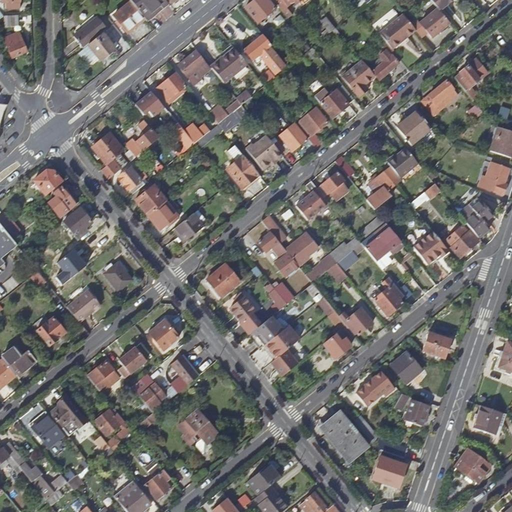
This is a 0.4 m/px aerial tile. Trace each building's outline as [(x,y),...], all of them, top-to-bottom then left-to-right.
[(128,0),(131,2),(144,19),(146,22),(168,4),(164,0),(128,0)] [(258,23),(275,9),(267,0),(255,0),(245,8),(258,23)] [(273,0),(288,18),(292,15),(286,7),(294,1),(296,4),(300,0),(273,0)] [(430,0),(437,9),(439,11),(451,2),(450,0),(430,0)] [(144,19),(131,2),(114,16),(127,33),(144,19)] [(439,11),(437,9),(419,24),(427,33),(431,38),(449,23),(439,11)] [(32,24),(32,14),(18,15),(19,24),(32,24)] [(379,33),(388,45),(392,49),(401,42),(399,39),(403,37),(405,38),(415,30),(410,24),(402,14),(379,33)] [(107,30),(107,29),(97,16),(74,35),(85,47),(87,45),(102,33),(107,30)] [(335,29),(335,28),(326,17),(321,21),(330,33),(335,29)] [(410,24),(415,30),(422,38),(427,33),(419,24),(416,19),(410,24)] [(113,25),(107,29),(107,30),(116,41),(122,36),(113,25)] [(24,31),(19,33),(24,45),(28,43),(24,31)] [(27,52),(24,45),(19,33),(5,38),(13,58),(27,52)] [(102,33),(87,45),(101,61),(115,49),(102,33)] [(263,35),(261,33),(250,42),(252,44),(263,35)] [(271,45),(263,35),(252,44),(244,50),(252,60),(258,55),(263,60),(275,75),(285,66),(269,47),(271,45)] [(392,49),(388,45),(384,49),(386,51),(380,56),(384,62),(372,72),(379,80),(399,64),(392,56),(395,53),(392,49)] [(317,54),(312,47),(308,50),(314,57),(317,54)] [(211,69),(223,83),(247,64),(234,48),(221,58),(222,59),(211,69)] [(177,66),(191,83),(209,68),(196,52),(177,66)] [(256,65),(263,60),(258,55),(252,60),(256,65)] [(475,59),(467,66),(478,80),(487,73),(475,59)] [(374,75),(362,61),(342,77),(359,97),(368,90),(364,85),(374,75)] [(454,79),(465,91),(470,87),(478,80),(467,66),(459,72),(461,74),(454,79)] [(185,86),(175,74),(156,89),(166,102),(185,86)] [(433,116),(458,95),(446,82),(422,102),(433,116)] [(354,99),(342,85),(336,90),(348,104),(354,99)] [(475,104),(481,112),(486,106),(470,87),(465,91),(475,104)] [(348,104),(336,90),(320,103),(332,118),(348,105),(348,104)] [(164,108),(151,92),(135,105),(141,113),(143,115),(148,111),(152,117),(164,108)] [(481,112),(475,104),(468,110),(476,119),(481,112)] [(219,126),(222,130),(242,114),(237,108),(228,116),(217,124),(219,126)] [(296,124),(308,139),(313,134),(327,122),(315,108),(296,124)] [(213,120),(217,124),(228,116),(224,111),(213,120)] [(410,145),(430,129),(416,111),(396,128),(410,145)] [(143,151),(159,138),(151,129),(144,121),(137,126),(144,135),(136,142),(143,151)] [(184,151),(194,143),(190,138),(177,123),(173,126),(188,144),(182,149),(184,151)] [(219,126),(217,124),(209,131),(214,137),(222,130),(219,126)] [(306,139),(294,124),(279,136),(292,151),(306,140),(306,139)] [(190,138),(194,143),(209,131),(205,127),(199,132),(198,131),(190,138)] [(490,151),(511,159),(511,157),(511,132),(498,128),(490,151)] [(90,149),(104,166),(117,155),(121,151),(107,134),(90,149)] [(315,148),(321,144),(313,134),(308,139),(315,148)] [(263,170),(282,155),(280,153),(274,145),(267,137),(266,136),(255,145),(251,144),(246,149),(263,170)] [(125,145),(136,157),(143,151),(136,142),(133,138),(125,145)] [(274,145),(280,153),(284,150),(277,142),(274,145)] [(417,163),(406,149),(388,163),(391,166),(384,172),(395,185),(402,180),(401,177),(417,163)] [(109,179),(126,165),(117,155),(104,166),(105,167),(101,170),(109,179)] [(343,155),(337,160),(350,177),(356,172),(343,155)] [(257,173),(243,156),(227,170),(242,188),(258,175),(257,173)] [(492,192),(503,196),(507,185),(504,184),(510,169),(491,163),(486,178),(496,182),(492,192)] [(133,193),(152,178),(149,176),(148,177),(141,169),(137,172),(132,166),(119,177),(133,193)] [(46,196),(62,182),(53,171),(46,171),(34,181),(46,196)] [(323,184),(330,193),(332,192),(338,200),(350,191),(344,183),(347,180),(340,171),(323,184)] [(367,200),(375,210),(381,205),(383,207),(388,203),(386,201),(392,197),(388,191),(395,185),(384,172),(370,184),(376,193),(367,200)] [(430,188),(434,184),(427,176),(423,179),(430,188)] [(313,180),(308,184),(313,191),(319,187),(313,180)] [(319,187),(326,196),(330,193),(323,184),(319,187)] [(410,204),(414,209),(428,198),(430,199),(440,191),(434,184),(430,188),(410,204)] [(148,216),(165,201),(166,200),(154,185),(135,200),(148,216)] [(326,196),(319,187),(313,191),(297,203),(308,218),(330,202),(326,196)] [(53,209),(60,217),(77,203),(69,193),(67,194),(61,188),(53,194),(61,203),(53,209)] [(401,211),(410,204),(405,198),(393,209),(398,214),(401,211)] [(466,223),(478,238),(489,229),(484,222),(493,215),(481,201),(480,203),(477,199),(469,205),(477,214),(466,223)] [(165,201),(148,216),(160,230),(177,215),(165,201)] [(458,214),(466,223),(477,214),(469,205),(458,214)] [(85,228),(91,222),(80,208),(63,222),(78,239),(86,232),(85,231),(87,230),(85,228)] [(0,224),(4,229),(13,222),(4,213),(0,216),(0,224)] [(193,214),(176,227),(181,233),(181,234),(176,238),(180,243),(183,241),(185,242),(203,226),(193,214)] [(269,215),(262,221),(271,232),(279,242),(280,244),(287,238),(269,215)] [(374,233),(386,224),(381,219),(369,228),(374,233)] [(17,246),(4,229),(0,224),(0,267),(4,265),(0,259),(17,246)] [(470,249),(478,242),(469,232),(468,233),(461,227),(447,240),(452,246),(451,248),(458,255),(468,247),(470,249)] [(400,242),(392,232),(389,228),(376,238),(388,252),(392,249),(400,242)] [(279,242),(271,232),(258,243),(266,252),(273,246),(279,242)] [(442,257),(449,252),(432,232),(425,237),(420,241),(413,247),(428,265),(440,255),(442,257)] [(285,250),(299,267),(309,258),(305,253),(310,250),(312,253),(318,248),(305,234),(285,250)] [(330,255),(337,264),(352,251),(361,244),(355,236),(351,239),(353,241),(346,246),(344,243),(330,255)] [(388,252),(376,238),(364,248),(365,249),(376,262),(388,252)] [(299,267),(285,250),(280,244),(279,242),(273,246),(283,258),(275,264),(286,277),(298,267),(299,267)] [(404,246),(400,242),(392,249),(396,253),(404,246)] [(361,244),(352,251),(356,256),(365,249),(364,248),(361,244)] [(352,251),(337,264),(343,271),(359,259),(356,256),(352,251)] [(337,264),(330,255),(320,262),(322,265),(308,278),(312,283),(328,271),(336,264),(337,264)] [(118,291),(132,280),(118,263),(104,274),(118,291)] [(336,264),(328,271),(338,283),(347,276),(343,271),(337,264),(336,264)] [(221,298),(240,282),(225,265),(207,280),(221,298)] [(42,277),(47,282),(57,274),(52,268),(42,277)] [(47,282),(42,277),(38,271),(31,277),(40,288),(47,282)] [(387,317),(403,304),(400,300),(404,296),(391,280),(388,277),(381,283),(386,289),(373,300),(387,317)] [(67,307),(80,323),(86,318),(85,316),(91,311),(92,313),(100,306),(88,290),(67,307)] [(277,312),(287,304),(275,290),(269,295),(276,303),(272,307),(277,312)] [(251,314),(254,311),(243,298),(230,309),(241,322),(251,314)] [(338,316),(346,325),(354,335),(356,334),(358,336),(372,324),(360,309),(348,319),(343,313),(338,316)] [(251,314),(241,322),(239,324),(249,335),(252,332),(261,325),(251,314)] [(49,346),(65,333),(53,318),(47,323),(42,317),(32,325),(49,346)] [(261,325),(252,332),(257,338),(253,341),(259,349),(264,345),(282,331),(271,317),(261,325)] [(163,351),(179,338),(172,330),(174,328),(167,319),(149,333),(163,351)] [(346,325),(340,330),(350,341),(355,337),(354,335),(346,325)] [(282,331),(264,345),(276,359),(287,350),(299,340),(288,326),(282,331)] [(339,331),(334,334),(335,336),(323,345),(335,359),(351,346),(345,339),(345,338),(339,331)] [(422,352),(444,359),(450,341),(428,333),(422,352)] [(498,368),(511,372),(511,344),(507,343),(498,368)] [(118,361),(122,366),(129,374),(145,361),(134,347),(118,361)] [(1,358),(4,361),(17,377),(35,361),(27,351),(21,356),(13,348),(1,358)] [(276,359),(271,363),(282,377),(298,364),(287,350),(276,359)] [(391,366),(406,383),(421,371),(406,353),(391,366)] [(172,398),(198,376),(181,356),(171,364),(180,375),(170,384),(172,387),(169,389),(169,394),(172,398)] [(0,390),(17,377),(4,361),(0,363),(0,390)] [(87,376),(94,385),(101,393),(120,378),(113,370),(106,361),(87,376)] [(122,366),(117,370),(124,378),(129,374),(122,366)] [(365,386),(365,387),(374,398),(375,400),(392,386),(381,372),(365,386)] [(147,374),(131,387),(139,396),(155,384),(147,374)] [(139,396),(153,413),(169,400),(155,384),(139,396)] [(368,403),(374,398),(365,387),(358,393),(367,403),(368,403)] [(401,394),(394,407),(401,411),(409,397),(401,394)] [(63,428),(80,414),(65,397),(58,404),(59,406),(50,414),(63,428)] [(404,421),(422,427),(428,406),(411,400),(404,421)] [(502,413),(481,406),(474,429),(495,436),(502,413)] [(127,425),(113,407),(95,422),(107,436),(121,425),(123,428),(127,425)] [(206,451),(215,443),(214,441),(216,440),(213,436),(216,433),(197,410),(179,425),(185,433),(182,435),(191,445),(195,442),(202,451),(205,449),(206,451)] [(348,461),(366,445),(339,412),(320,428),(348,461)] [(153,413),(146,419),(132,431),(134,433),(135,434),(156,417),(153,413)] [(64,435),(48,415),(31,428),(48,448),(64,435)] [(359,426),(366,422),(362,415),(355,419),(359,426)] [(132,431),(130,428),(128,430),(126,428),(107,444),(110,448),(132,431)] [(132,431),(110,448),(114,453),(124,445),(122,443),(134,433),(132,431)] [(110,448),(107,444),(104,441),(99,445),(105,452),(110,448)] [(380,451),(404,459),(407,449),(383,441),(380,451)] [(60,442),(50,448),(55,455),(65,449),(60,442)] [(3,448),(19,467),(25,463),(9,443),(3,448)] [(15,471),(19,467),(3,448),(0,450),(0,464),(6,460),(15,471)] [(455,468),(467,476),(472,480),(478,484),(489,467),(481,461),(480,461),(465,451),(459,459),(460,460),(455,468)] [(399,486),(406,466),(380,457),(373,479),(382,482),(383,480),(399,486)] [(268,465),(247,482),(258,495),(267,489),(269,486),(282,476),(277,469),(275,467),(273,466),(270,465),(268,465)] [(175,485),(164,470),(144,486),(157,501),(175,485)] [(46,500),(55,493),(67,483),(62,476),(49,486),(40,475),(32,482),(32,483),(46,500)] [(77,475),(67,483),(74,490),(83,482),(77,475)] [(114,496),(126,511),(142,511),(151,505),(133,482),(114,496)] [(262,511),(281,511),(284,510),(287,508),(269,486),(267,489),(258,495),(255,498),(259,504),(257,505),(262,511)] [(55,493),(46,500),(50,505),(60,498),(55,493)] [(237,499),(243,507),(251,501),(246,493),(237,499)] [(324,511),(327,509),(314,494),(297,508),(299,511),(301,509),(303,511),(324,511)] [(235,511),(225,500),(212,511),(235,511)]
